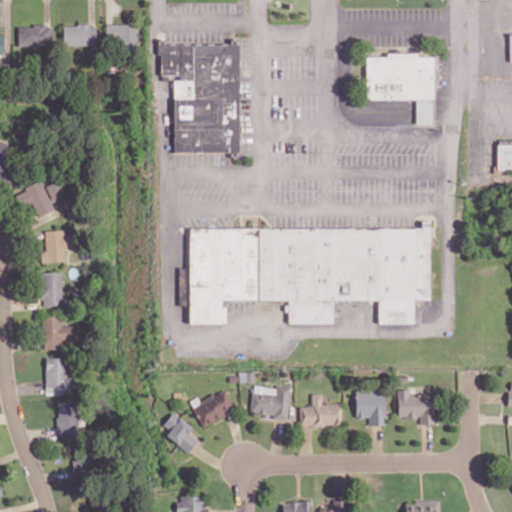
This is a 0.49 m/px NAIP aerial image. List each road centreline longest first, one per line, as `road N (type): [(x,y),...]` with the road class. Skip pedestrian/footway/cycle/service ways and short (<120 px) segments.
road 1 (residential): [(0,249),(10,396),(48,511)]
road 2 (residential): [(472,462),(241,459)]
road 3 (residential): [(471,172),(472,0)]
road 4 (residential): [(482,511),(472,462),(471,372)]
